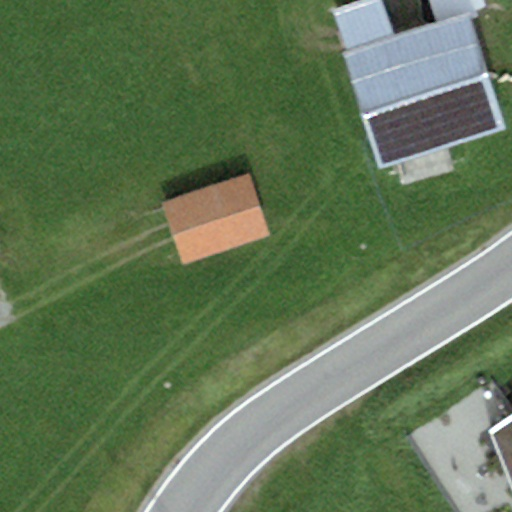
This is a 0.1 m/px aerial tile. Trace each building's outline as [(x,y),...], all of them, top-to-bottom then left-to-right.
[(344,51),(339,52),(376,169),(503,129),(467,15),(391,39),(378,0),(362,0),(331,10),(344,51)] [(248,174),(160,203),(181,264),(268,235),(248,174)] [(511,493),(489,431),(511,416),(511,410),(491,381),(407,434),(454,511),(496,511),(511,503),(511,493)] [(511,416),(489,431),(511,493),(511,416)] [(511,511),(511,503),(496,511),(511,511)]
